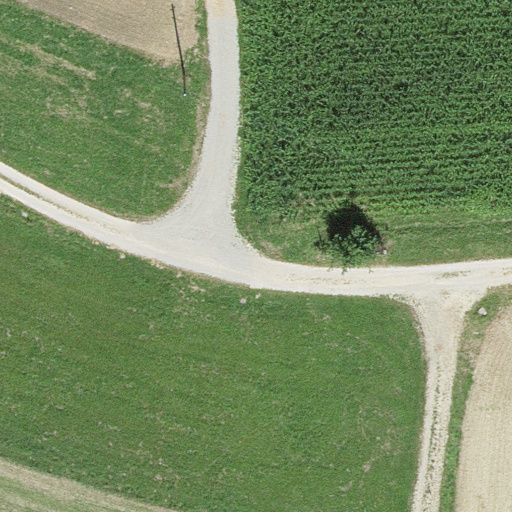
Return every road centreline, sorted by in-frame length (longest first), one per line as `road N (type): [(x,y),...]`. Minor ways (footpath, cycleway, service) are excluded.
road 1 (track): [(511,273),(340,281),(251,272),(105,226),(0,175)]
road 2 (track): [(196,258),(222,125),(221,0)]
road 3 (track): [(424,511),(448,278)]
